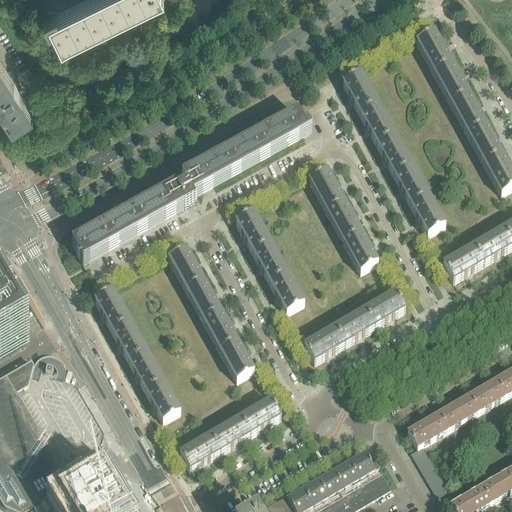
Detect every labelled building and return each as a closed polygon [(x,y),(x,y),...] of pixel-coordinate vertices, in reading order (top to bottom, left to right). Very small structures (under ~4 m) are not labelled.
[(43,16),(50,28),(50,27),(53,25),(61,41),(60,42),(63,48),(157,0),(90,0),(57,17),(54,12),(57,10),(56,10),(43,16)] [(433,79),(451,69),(434,38),(416,48),(433,79)] [(0,103),(3,108),(3,109),(4,109),(12,122),(12,123),(33,110),(32,109),(32,110),(5,68),(0,60),(0,103)] [(450,109),(468,99),(451,69),(433,79),(450,109)] [(359,120),(377,109),(360,79),(342,89),(359,120)] [(468,99),(450,109),(467,140),(485,130),(468,99)] [(376,150),(394,140),(377,109),(359,120),(376,150)] [(186,189),(176,195),(184,209),(185,212),(196,206),(192,199),(307,136),(297,119),(183,182),(186,189)] [(485,130),(467,140),(484,170),(502,160),(485,130)] [(393,181),(411,170),(394,140),(376,150),(393,181)] [(511,178),(502,160),(484,170),(501,201),(511,194),(511,178)] [(410,211),(428,201),(411,170),(393,181),(410,211)] [(326,218),(344,208),(327,177),(309,187),(326,218)] [(81,265),(82,264),(90,260),(91,261),(184,209),(176,195),(174,192),(72,249),(81,265)] [(428,201),(410,211),(427,242),(445,231),(428,201)] [(343,248),(361,238),(344,208),(326,218),(343,248)] [(252,258),(270,249),(253,218),(235,228),(252,258)] [(511,229),(503,234),(511,249),(511,229)] [(511,253),(511,249),(503,234),(473,252),(483,270),(511,253)] [(361,238),(343,248),(360,279),(378,269),(371,255),(361,238)] [(270,249),(252,258),(269,289),(287,279),(270,249)] [(483,270),(473,252),(443,270),(453,288),(483,270)] [(168,265),(184,293),(185,296),(203,285),(186,255),(168,265)] [(287,279),(269,289),(286,320),(304,310),(287,279)] [(202,326),(220,316),(203,285),(185,296),(202,326)] [(112,336),(130,327),(113,296),(95,306),(112,336)] [(364,316),(375,334),(405,316),(394,298),(364,316)] [(0,365),(26,350),(25,348),(30,345),(2,299),(0,300),(0,365)] [(219,357),(237,347),(220,316),(202,326),(219,357)] [(334,334),(345,352),(375,334),(364,316),(334,334)] [(130,327),(112,336),(129,367),(147,357),(130,327)] [(345,352),(334,334),(304,351),(314,369),(345,352)] [(237,347),(219,357),(236,387),(254,377),(237,347)] [(147,357),(129,367),(146,398),(164,388),(147,357)] [(0,501),(5,510),(6,511),(39,511),(93,481),(94,480),(104,474),(94,458),(100,454),(104,441),(104,440),(79,396),(75,389),(62,387),(51,384),(52,383),(51,381),(51,380),(53,374),(47,373),(46,377),(42,376),(42,375),(42,374),(42,373),(43,373),(43,372),(43,371),(44,371),(45,370),(46,370),(46,369),(47,369),(48,369),(49,369),(50,369),(51,369),(52,369),(53,369),(53,370),(54,370),(54,371),(55,371),(55,372),(56,372),(62,367),(62,366),(61,366),(61,365),(60,365),(60,364),(59,364),(58,363),(57,363),(57,362),(56,362),(55,362),(55,361),(54,361),(53,361),(52,361),(51,361),(51,360),(50,360),(49,360),(48,360),(47,361),(46,361),(45,361),(44,361),(43,362),(42,362),(41,363),(40,363),(39,364),(38,365),(37,366),(37,367),(36,367),(36,368),(35,368),(35,369),(35,370),(34,371),(34,372),(32,368),(31,368),(27,371),(23,374),(18,376),(14,379),(10,381),(6,384),(1,386),(0,386),(0,501)] [(511,398),(511,375),(511,377),(508,379),(507,379),(497,385),(507,402),(511,398)] [(507,402),(497,385),(484,392),(484,393),(481,395),(480,395),(467,402),(477,419),(507,402)] [(164,388),(146,398),(163,428),(181,418),(164,388)] [(477,419),(467,402),(457,408),(457,409),(454,411),(453,410),(437,420),(447,437),(477,419)] [(240,424),(251,442),(281,424),(270,406),(240,424)] [(447,437),(437,420),(423,428),(423,429),(420,431),(419,430),(407,437),(417,454),(423,451),(447,437)] [(251,442),(240,424),(210,442),(220,459),(251,442)] [(180,459),(184,466),(190,477),(220,459),(210,442),(180,459)] [(417,454),(412,457),(414,462),(425,455),(423,451),(417,454)] [(425,455),(414,462),(418,468),(429,461),(425,455)] [(365,458),(287,504),(289,507),(288,507),(288,508),(290,511),(359,511),(391,494),(379,474),(380,474),(375,467),(371,469),(365,458)] [(429,461),(418,468),(421,473),(432,467),(429,461)] [(432,467),(421,473),(424,478),(434,472),(432,467)] [(434,472),(424,478),(427,483),(437,477),(434,472)] [(500,480),(501,481),(492,486),(492,485),(487,488),(487,489),(480,493),(490,510),(506,500),(510,498),(511,496),(511,478),(510,475),(506,478),(505,477),(500,480)] [(93,481),(39,511),(127,511),(107,477),(95,484),(93,481)] [(437,477),(427,483),(430,488),(440,482),(437,477)] [(440,482),(430,488),(433,493),(443,487),(440,482)] [(436,498),(446,492),(443,487),(433,493),(436,498)] [(446,492),(436,498),(439,504),(449,497),(446,492)] [(470,498),(470,499),(462,504),(461,503),(456,506),(457,507),(455,508),(450,510),(451,511),(486,511),(490,510),(480,493),(475,496),(475,495),(470,498)] [(442,509),(452,503),(449,497),(439,504),(442,509)] [(452,503),(442,509),(443,511),(447,511),(450,510),(455,508),(452,503)]
